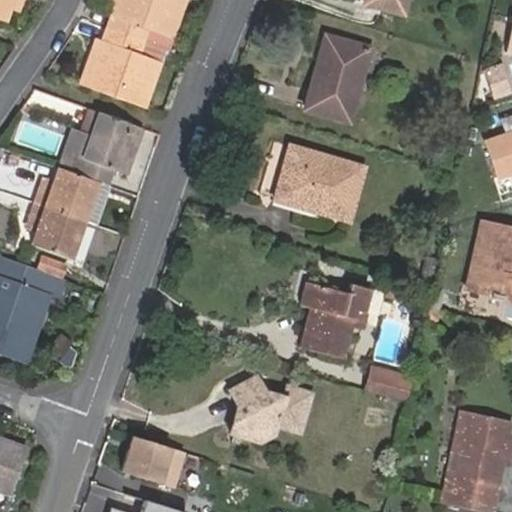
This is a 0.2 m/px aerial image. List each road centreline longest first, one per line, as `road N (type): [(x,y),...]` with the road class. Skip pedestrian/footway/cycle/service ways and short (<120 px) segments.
road 1 (residential): [(84,423),(243,0)]
road 2 (residential): [(0,106),(71,0)]
